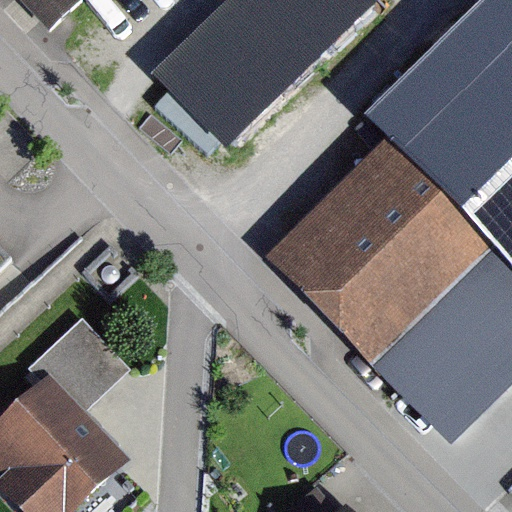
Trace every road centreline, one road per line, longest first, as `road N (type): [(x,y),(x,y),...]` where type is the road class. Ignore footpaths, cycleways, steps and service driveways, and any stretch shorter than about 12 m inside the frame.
road 1 (residential): [(201,253),(261,333),(433,511)]
road 2 (residential): [(0,57),(201,253)]
road 3 (residential): [(178,511),(201,253)]
